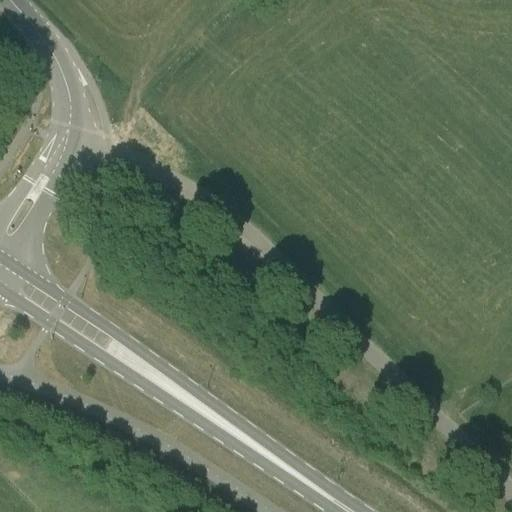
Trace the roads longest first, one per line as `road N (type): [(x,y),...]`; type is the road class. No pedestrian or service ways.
road 1 (unclassified): [(511,489),(257,241),(150,168),(74,143)]
road 2 (secondary): [(351,511),(5,261)]
road 3 (secondary): [(0,291),(344,511)]
road 4 (unclassified): [(0,373),(144,430),(269,511)]
road 5 (unclassified): [(5,261),(50,196),(74,143)]
